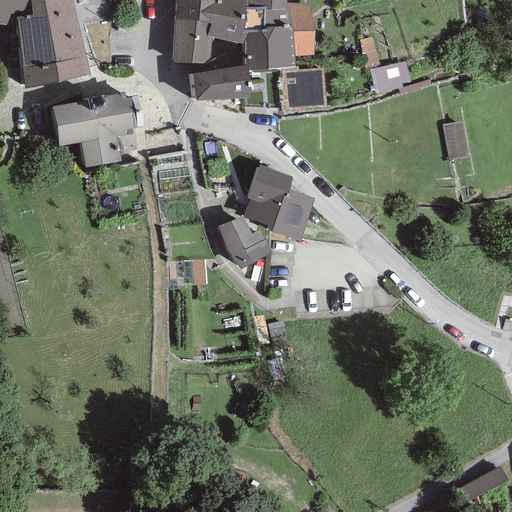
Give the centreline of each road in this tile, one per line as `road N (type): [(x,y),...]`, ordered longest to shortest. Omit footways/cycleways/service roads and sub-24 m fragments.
road 1 (residential): [(511,348),(447,314),(292,173),(188,113),(161,80)]
road 2 (residential): [(161,80),(102,86),(76,0)]
road 3 (track): [(396,511),(511,451)]
